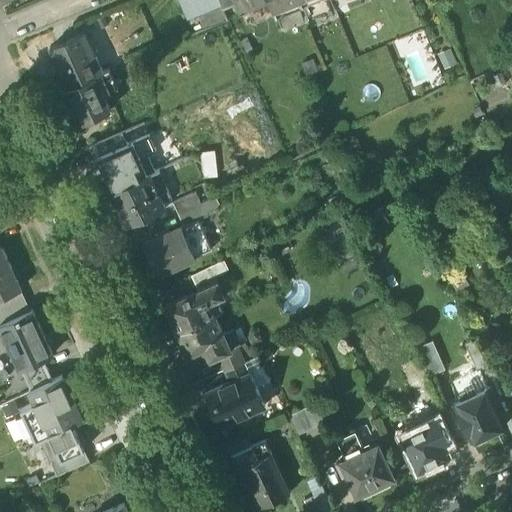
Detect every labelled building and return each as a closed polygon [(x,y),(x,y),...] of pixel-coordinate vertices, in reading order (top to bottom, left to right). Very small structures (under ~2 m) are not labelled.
[(197,15),(221,5),(218,0),(178,0),(187,20),(197,15)] [(218,0),(221,5),(223,10),(236,5),(239,4),(237,0),(218,0)] [(259,2),(263,0),(237,0),(239,4),(236,5),(240,14),(260,6),(259,2)] [(300,0),(269,0),(270,2),(276,18),(303,7),(300,0)] [(228,21),(223,10),(221,5),(197,15),(204,31),(228,21)] [(50,48),(68,88),(95,76),(103,72),(95,54),(91,56),(81,34),(50,48)] [(451,48),(438,53),(444,69),(458,64),(451,48)] [(314,58),(301,63),(306,77),(319,71),(314,58)] [(109,70),(103,72),(95,76),(104,96),(118,90),(109,70)] [(104,96),(95,76),(68,88),(66,90),(82,124),(111,110),(104,96)] [(90,147),(94,158),(125,145),(120,134),(90,147)] [(150,134),(125,145),(94,158),(110,192),(150,173),(156,171),(148,154),(157,150),(150,134)] [(215,150),(201,151),(203,178),(218,177),(215,150)] [(165,206),(150,173),(110,192),(126,226),(166,207),(165,206)] [(173,202),(179,215),(199,205),(202,203),(196,192),(173,202)] [(199,205),(204,217),(207,216),(220,203),(217,196),(202,203),(199,205)] [(204,217),(199,205),(179,215),(184,226),(198,219),(199,220),(204,217)] [(144,244),(158,274),(212,249),(199,220),(198,219),(184,226),(144,244)] [(325,234),(337,263),(339,262),(356,254),(345,226),(325,234)] [(0,245),(0,299),(21,290),(22,289),(1,245),(0,245)] [(362,266),(356,254),(339,262),(345,274),(362,266)] [(210,266),(215,276),(230,270),(225,260),(210,266)] [(192,275),(198,291),(218,282),(215,276),(210,266),(192,275)] [(461,269),(448,276),(457,292),(469,285),(461,269)] [(166,306),(178,332),(215,315),(210,302),(224,296),(218,282),(198,291),(166,306)] [(21,290),(0,299),(0,324),(31,311),(21,290)] [(0,324),(0,325),(20,369),(21,369),(43,358),(52,354),(32,311),(31,311),(0,324)] [(222,329),(215,315),(178,332),(188,355),(196,351),(202,363),(218,355),(238,346),(238,345),(231,348),(222,329)] [(240,320),(222,329),(231,348),(238,345),(238,346),(245,362),(257,356),(240,320)] [(465,345),(477,371),(489,365),(477,339),(465,345)] [(433,340),(416,348),(430,377),(446,369),(433,340)] [(218,355),(225,371),(245,362),(238,346),(218,355)] [(250,372),(257,386),(270,380),(259,355),(257,356),(245,362),(250,372)] [(31,390),(53,380),(43,358),(21,369),(31,390)] [(250,372),(245,362),(225,371),(230,382),(250,372)] [(402,373),(411,391),(430,383),(421,364),(402,373)] [(206,393),(221,426),(266,405),(257,386),(250,372),(230,382),(206,393)] [(59,455),(61,461),(85,450),(73,425),(83,420),(62,375),(53,380),(31,390),(29,391),(35,403),(21,409),(36,442),(40,440),(45,438),(50,436),(59,455)] [(489,388),(476,394),(462,401),(454,404),(472,441),(474,440),(475,440),(479,442),(487,438),(487,434),(506,425),(489,388)] [(460,396),(462,401),(476,394),(474,389),(460,396)] [(6,419),(21,412),(15,400),(0,407),(6,419)] [(290,415),(299,435),(324,424),(315,404),(290,415)] [(403,435),(419,470),(448,457),(442,444),(449,440),(439,418),(403,435)] [(336,439),(346,459),(365,450),(356,430),(336,439)] [(54,457),(59,455),(50,436),(45,438),(54,457)] [(227,445),(231,455),(251,447),(246,436),(227,445)] [(40,440),(49,459),(54,457),(45,438),(40,440)] [(265,440),(251,447),(231,455),(237,469),(271,454),(265,440)] [(378,444),(365,450),(346,459),(342,461),(342,462),(336,464),(343,479),(349,477),(357,494),(358,494),(362,492),(365,497),(391,485),(389,480),(393,477),(394,477),(378,444)] [(54,457),(49,459),(57,476),(90,461),(85,450),(61,461),(59,455),(54,457)] [(290,493),(271,454),(237,469),(249,497),(255,495),(260,506),(290,493)] [(306,482),(313,496),(325,491),(318,476),(306,482)] [(305,500),(310,511),(332,511),(335,511),(325,491),(313,496),(305,500)] [(128,511),(125,503),(105,511),(128,511)]
